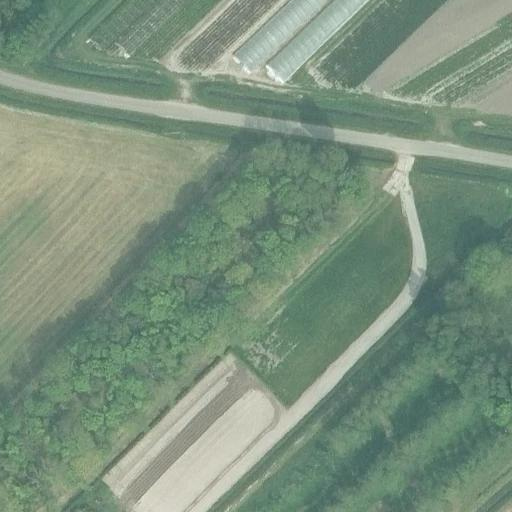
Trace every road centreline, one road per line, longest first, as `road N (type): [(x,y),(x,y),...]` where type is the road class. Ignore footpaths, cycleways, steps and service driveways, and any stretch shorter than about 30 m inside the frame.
road 1 (unclassified): [(511,166),(0,77)]
road 2 (track): [(195,511),(445,263),(466,230),(399,173),(406,148)]
